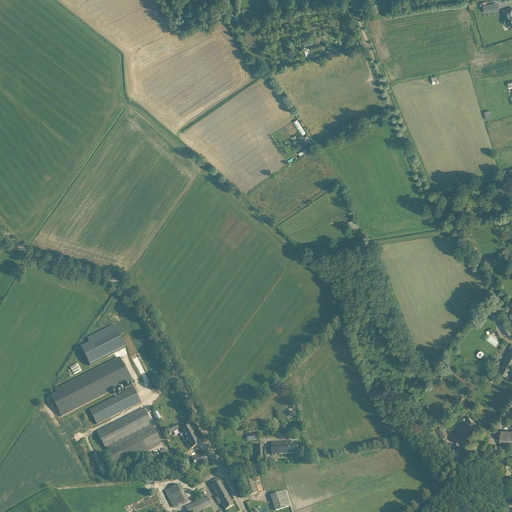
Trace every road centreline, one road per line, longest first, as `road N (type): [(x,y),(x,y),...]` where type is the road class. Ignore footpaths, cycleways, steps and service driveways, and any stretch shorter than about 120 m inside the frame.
road 1 (unclassified): [(243,511),(128,289),(104,273),(30,251),(0,223)]
road 2 (track): [(350,0),(429,198),(511,320)]
road 3 (track): [(447,226),(297,248)]
